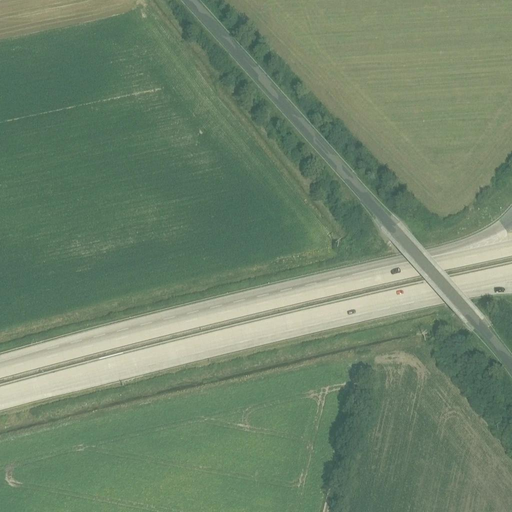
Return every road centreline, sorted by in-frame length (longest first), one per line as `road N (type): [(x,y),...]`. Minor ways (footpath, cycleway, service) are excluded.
road 1 (unclassified): [(188,0),(511,369)]
road 2 (motorway): [(0,400),(452,289)]
road 3 (motorway): [(378,274),(0,367)]
road 4 (unclassified): [(325,511),(361,369)]
road 5 (motorway): [(511,218),(378,274)]
road 6 (motorway): [(511,243),(378,274)]
